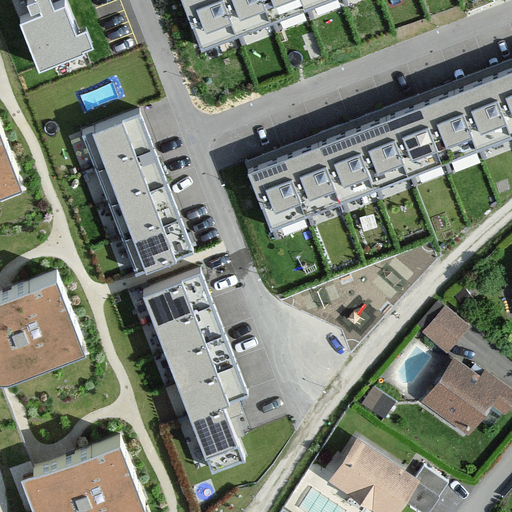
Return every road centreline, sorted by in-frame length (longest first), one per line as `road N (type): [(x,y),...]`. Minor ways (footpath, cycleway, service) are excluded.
road 1 (residential): [(511,11),(194,134)]
road 2 (residential): [(194,134),(309,437)]
road 3 (residential): [(142,0),(194,134)]
